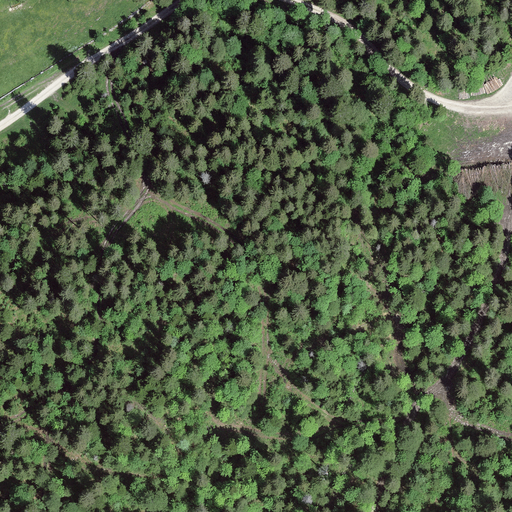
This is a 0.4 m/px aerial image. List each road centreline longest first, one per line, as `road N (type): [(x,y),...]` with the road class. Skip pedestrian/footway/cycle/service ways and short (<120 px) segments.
road 1 (track): [(376,511),(405,428),(473,335),(505,258),(511,206)]
road 2 (track): [(511,107),(461,107),(430,96),(349,26),(287,0)]
road 3 (track): [(187,0),(0,125)]
